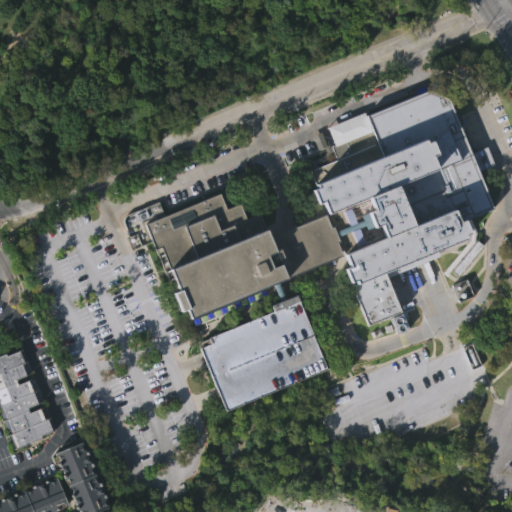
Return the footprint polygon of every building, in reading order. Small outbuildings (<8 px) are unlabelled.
[(430,91),(435,104),(448,99),(493,211),(461,223),(462,227),(467,225),(470,232),(468,240),(386,277),(401,314),(368,327),(347,274),(352,272),(345,255),(308,270),(286,279),(288,283),(279,286),(286,302),(296,298),(326,372),(296,385),(291,379),(225,406),(209,368),(206,368),(199,350),(211,345),(209,340),(273,313),(271,308),(280,304),(274,288),(266,291),(267,296),(262,298),(260,293),(259,294),(262,302),(256,304),(253,297),(252,297),(255,304),(250,306),(247,299),(246,300),(249,307),(243,309),(241,303),(239,304),(242,310),(236,312),(234,306),(233,306),(235,312),(229,315),(227,309),(226,309),(227,312),(221,314),(220,311),(219,312),(220,315),(215,317),(213,314),(212,315),(213,317),(208,320),(207,317),(205,317),(206,320),(201,323),(200,320),(199,320),(200,323),(194,325),(193,322),(190,324),(186,314),(180,317),(173,299),(179,296),(162,255),(158,257),(146,227),(128,234),(123,223),(124,216),(126,214),(158,202),(165,217),(220,195),(226,209),(240,204),(246,219),(259,214),(270,239),(287,232),(325,217),(330,230),(334,228),(327,210),(325,211),(323,206),(319,207),(314,193),(318,191),(310,170),(336,160),(330,146),(334,144),(328,127),(365,113),(366,116),(430,91)] [(137,257),(160,250),(156,237),(133,244),(137,257)] [(483,247),(458,277),(452,272),(477,240),(483,247)] [(322,407),(295,328),(266,338),(270,347),(195,374),(219,443),(322,407)] [(20,346),(25,359),(22,361),(27,372),(16,377),(18,381),(28,377),(38,401),(27,405),(28,410),(41,404),(46,416),(48,415),(53,427),(39,433),(40,435),(13,447),(13,445),(9,434),(6,435),(5,432),(8,431),(3,420),(2,421),(0,417),(3,416),(0,408),(0,351),(5,349),(6,352),(20,346)] [(0,451),(10,482),(49,468),(40,442),(28,446),(26,441),(35,438),(16,384),(0,389),(0,451)] [(80,438),(84,448),(85,447),(91,456),(89,457),(95,472),(94,472),(97,479),(98,479),(101,484),(99,484),(101,491),(103,490),(105,494),(103,495),(107,503),(86,511),(77,511),(73,503),(75,502),(72,495),(71,495),(68,489),(72,488),(70,485),(68,486),(66,480),(67,479),(65,475),(63,476),(60,471),(61,470),(56,459),(58,456),(53,450),(80,438)] [(58,474),(69,501),(67,502),(66,499),(62,501),(63,504),(61,504),(62,508),(59,509),(59,507),(49,511),(49,509),(45,511),(44,509),(38,511),(0,511),(0,497),(3,496),(2,495),(5,494),(6,495),(15,492),(14,490),(17,488),(18,490),(34,484),(33,482),(37,481),(37,483),(47,479),(46,477),(49,476),(50,478),(58,474)]
